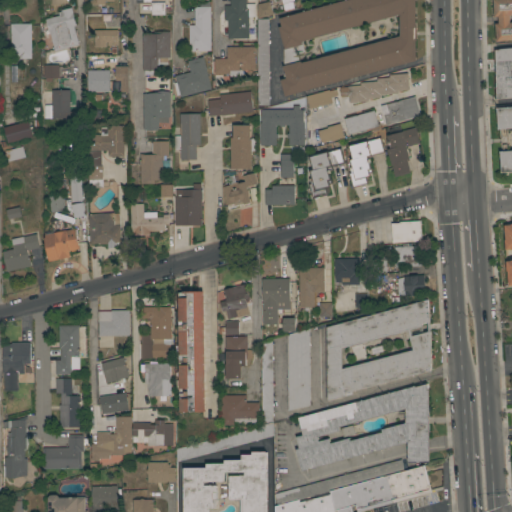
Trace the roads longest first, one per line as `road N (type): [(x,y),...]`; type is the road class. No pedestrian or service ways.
road 1 (residential): [(0,315),(411,203),(511,205)]
road 2 (primary): [(494,511),(478,271)]
road 3 (primary): [(474,209),(468,0)]
road 4 (primary): [(451,198),(464,385)]
road 5 (primary): [(464,385),(471,511)]
